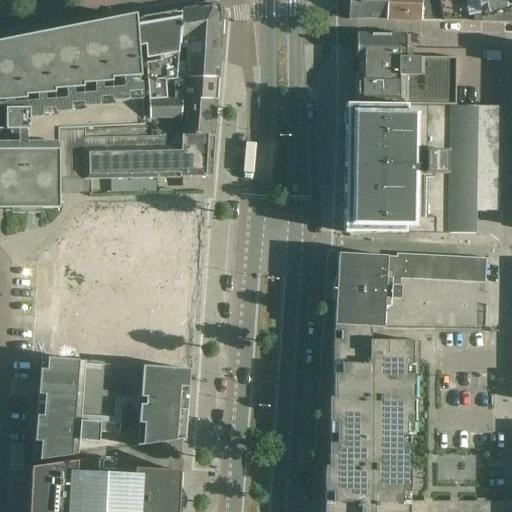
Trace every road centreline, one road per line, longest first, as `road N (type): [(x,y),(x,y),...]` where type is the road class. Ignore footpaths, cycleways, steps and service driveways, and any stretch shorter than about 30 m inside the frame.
road 1 (tertiary): [(266,0),(231,511)]
road 2 (tertiary): [(277,511),(298,0)]
road 3 (residential): [(509,251),(503,424)]
